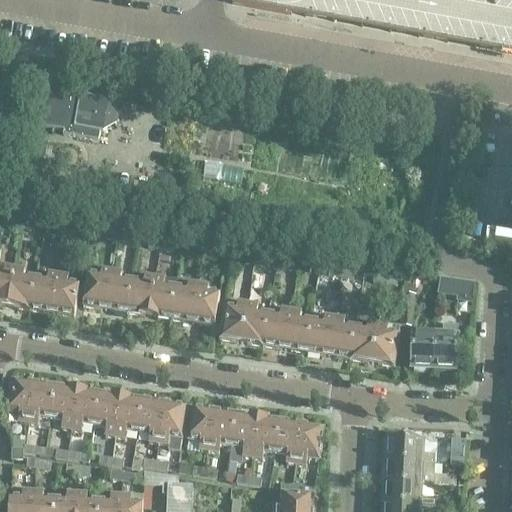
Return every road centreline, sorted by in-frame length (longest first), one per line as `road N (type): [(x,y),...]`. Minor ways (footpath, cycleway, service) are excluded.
road 1 (residential): [(348,397),(0,348)]
road 2 (unclassified): [(511,95),(206,36)]
road 3 (unclassified): [(206,36),(28,0)]
road 4 (residential): [(493,407),(507,285),(492,268)]
road 5 (residential): [(493,407),(348,397)]
